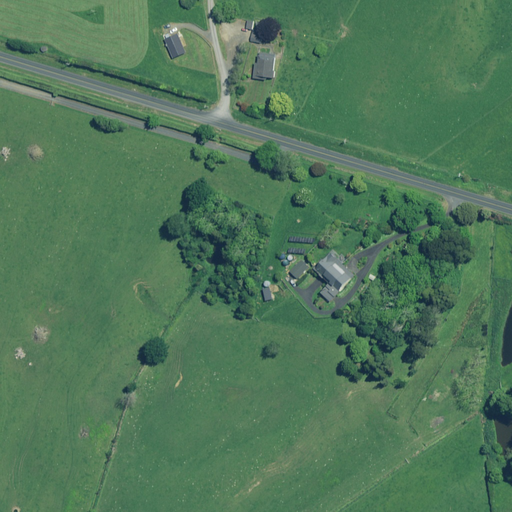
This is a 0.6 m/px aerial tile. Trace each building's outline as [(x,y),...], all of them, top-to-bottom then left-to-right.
[(262,33),(252,32),(251,42),(261,43),(262,33)] [(179,34),(167,39),(169,43),(168,44),(173,58),(186,54),(179,34)] [(260,52),(259,64),(255,64),(253,79),(267,80),(267,77),(273,78),(276,55),(270,54),(270,53),(260,52)] [(356,275),(331,252),(314,269),(330,284),(321,292),(331,302),(345,288),(344,287),(356,275)] [(308,267),(301,260),(290,272),(297,279),(308,267)]
